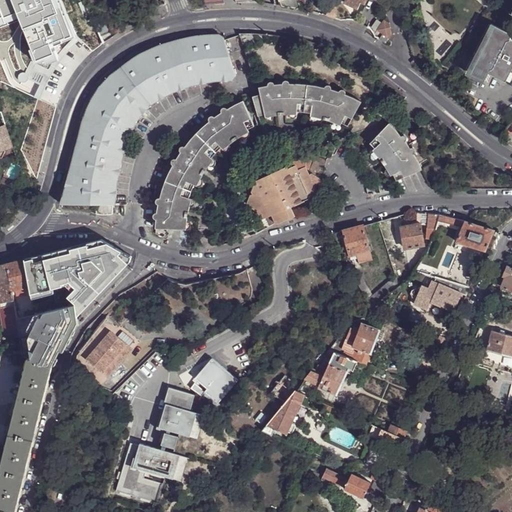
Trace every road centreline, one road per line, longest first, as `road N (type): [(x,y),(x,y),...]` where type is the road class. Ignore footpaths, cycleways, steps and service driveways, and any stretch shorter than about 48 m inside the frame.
road 1 (residential): [(147,251),(199,263),(234,259),(277,236),(369,208),(511,200)]
road 2 (secondary): [(511,162),(354,43),(263,19),(183,23)]
road 3 (residential): [(387,511),(511,231)]
road 4 (residential): [(28,511),(64,361),(83,324),(147,251)]
road 5 (secondary): [(183,23),(132,42),(98,68),(75,104),(36,219)]
